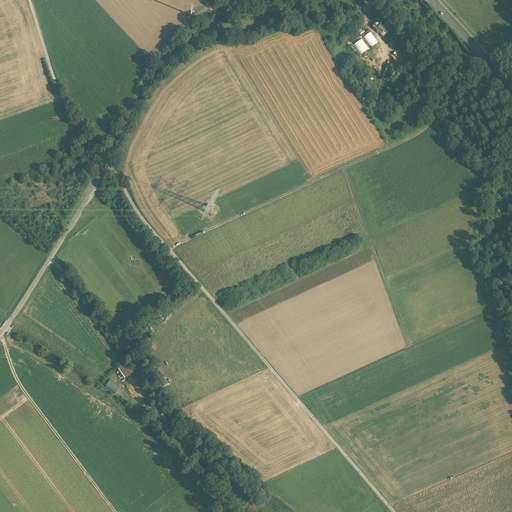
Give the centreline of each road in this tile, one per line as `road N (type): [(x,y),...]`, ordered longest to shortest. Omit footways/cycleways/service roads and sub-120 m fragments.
road 1 (track): [(105,162),(141,219),(393,511)]
road 2 (track): [(49,259),(174,419),(294,511)]
road 3 (track): [(168,248),(405,140),(434,118)]
road 4 (track): [(511,358),(498,296),(465,255),(478,180),(434,118)]
road 5 (unclassified): [(305,0),(183,48),(155,74),(108,156)]
road 6 (track): [(0,336),(22,388),(115,511)]
road 7 (unclassified): [(0,335),(108,156)]
road 8 (track): [(408,345),(342,167)]
road 9 (track): [(29,0),(61,95),(108,156)]
road 10 (track): [(364,226),(209,296)]
road 11 (track): [(364,0),(416,49),(436,83),(434,118)]
road 12 (tertiary): [(431,0),(511,101)]
